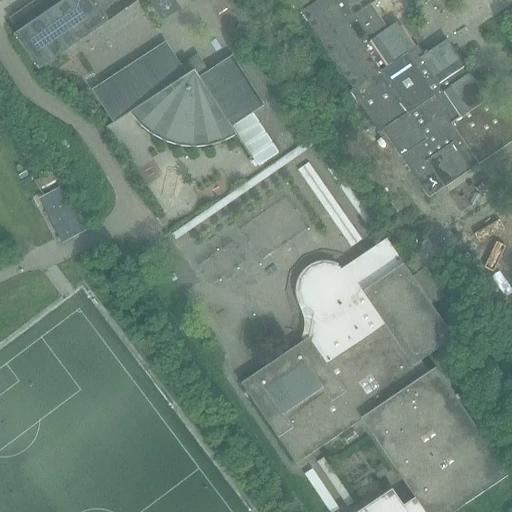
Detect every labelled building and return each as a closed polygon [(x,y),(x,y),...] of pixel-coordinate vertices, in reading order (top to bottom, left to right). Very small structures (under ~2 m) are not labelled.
[(18,32),(14,34),(39,70),(106,23),(139,0),(36,0),(9,19),(18,32)] [(170,0),(170,1),(180,13),(195,0),(170,0)] [(294,0),(302,12),(302,13),(353,89),(350,91),(360,105),(350,112),(346,107),(326,121),(360,171),(380,157),(363,132),(373,126),(379,134),(382,132),(383,131),(400,157),(401,157),(406,164),(411,172),(428,198),(444,187),(444,188),(471,170),(471,169),(478,164),(479,164),(511,141),(511,101),(496,113),(487,100),(472,77),(469,73),(467,75),(462,68),(465,67),(463,65),(447,40),(424,55),(421,58),(414,48),(397,23),(397,22),(396,23),(388,28),(371,4),(376,0),(294,0)] [(390,0),(397,15),(424,2),(423,0),(390,0)] [(260,12),(268,24),(281,16),(272,3),(260,12)] [(223,142),(236,135),(231,126),(252,112),(252,113),(264,105),(232,56),(208,72),(202,64),(195,69),(190,62),(183,66),(166,42),(92,90),(113,123),(106,127),(107,128),(109,127),(130,113),(137,122),(139,124),(151,134),(164,141),(179,146),(194,147),(209,146),(212,145),(213,148),(221,146),(220,143),(223,142)] [(279,153),(252,113),(252,112),(231,126),(236,135),(251,159),(253,158),(259,167),(279,153)] [(130,113),(109,127),(130,158),(150,145),(136,123),(137,122),(130,113)] [(294,130),(295,142),(309,141),(308,129),(294,130)] [(63,243),(86,231),(63,187),(39,200),(43,208),(44,207),(63,243)] [(478,218),(459,225),(466,246),(486,238),(478,218)] [(431,305),(444,296),(425,268),(412,277),(386,239),(341,270),(337,266),(324,264),(311,268),(301,279),(299,292),(303,305),(314,314),(309,338),(308,337),(241,383),(296,464),(362,419),(415,498),(403,506),(392,489),(357,511),(453,511),(508,475),(435,367),(429,372),(421,360),(454,338),(431,305)] [(346,507),(356,502),(334,459),(324,464),(346,507)]
